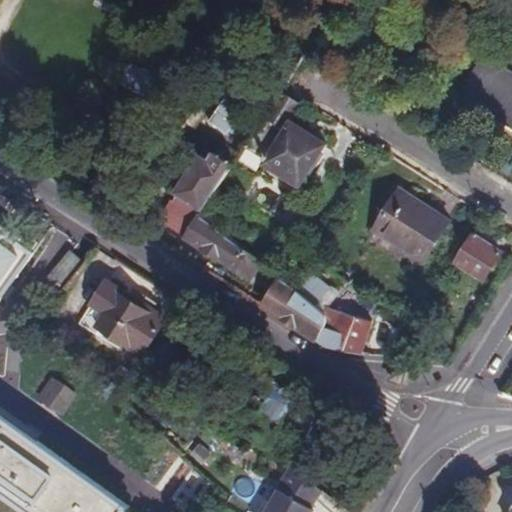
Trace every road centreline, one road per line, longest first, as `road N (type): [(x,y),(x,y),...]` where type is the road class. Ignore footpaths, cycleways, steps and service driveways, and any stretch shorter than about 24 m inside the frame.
road 1 (residential): [(0,154),(388,398),(448,420)]
road 2 (residential): [(314,83),(511,206)]
road 3 (residential): [(511,309),(452,401),(448,420)]
